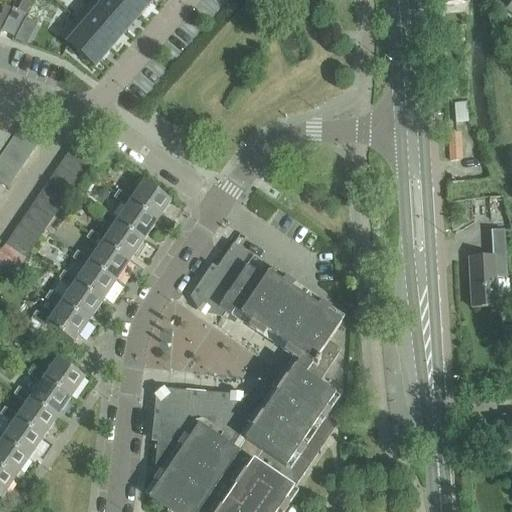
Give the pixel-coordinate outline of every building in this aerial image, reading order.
[(138,18),(117,0),(92,0),(89,4),(124,34),(138,18)] [(154,3),(150,0),(117,0),(138,18),(151,2),(153,4),(154,3)] [(30,5),(22,1),(16,12),(24,16),(30,5)] [(124,34),(89,4),(75,21),(109,50),(124,34)] [(4,7),(0,16),(8,19),(12,10),(4,7)] [(13,39),(24,16),(16,12),(12,10),(8,19),(1,33),(13,39)] [(109,50),(75,21),(60,39),(61,40),(94,68),(109,50)] [(14,138),(33,151),(40,141),(21,128),(14,138)] [(460,134),(447,134),(447,135),(449,162),(461,161),(460,134)] [(7,148),(26,161),(33,151),(14,138),(7,148)] [(0,158),(19,171),(26,161),(7,148),(0,158)] [(64,160),(84,173),(91,163),(71,150),(64,160)] [(0,157),(0,172),(12,181),(19,171),(0,158),(0,157)] [(57,170),(77,183),(84,173),(64,160),(57,170)] [(51,179),(70,193),(77,183),(57,170),(51,179)] [(0,186),(6,191),(12,181),(0,172),(0,186)] [(44,189),(64,202),(70,193),(51,179),(44,189)] [(113,198),(154,225),(168,205),(140,186),(129,202),(116,193),(113,198)] [(38,199),(57,212),(64,202),(44,189),(38,199)] [(509,197),(491,197),(491,229),(509,228),(509,197)] [(100,218),(140,246),(154,225),(113,198),(111,201),(124,209),(115,223),(102,214),(100,218)] [(31,209),(51,222),(57,212),(38,199),(31,209)] [(24,218),(44,231),(51,222),(31,209),(24,218)] [(18,228),(37,241),(44,231),(24,218),(18,228)] [(86,238),(127,266),(140,246),(100,218),(98,221),(110,229),(101,243),(88,235),(86,238)] [(11,238),(31,251),(37,241),(18,228),(11,238)] [(495,308),(494,280),(506,279),(504,233),(490,234),(491,259),(468,260),(471,310),(495,308)] [(4,248),(0,253),(0,276),(15,255),(24,261),(31,251),(11,238),(4,248)] [(72,258),(113,286),(127,266),(86,238),(84,241),(96,250),(87,263),(75,255),(72,258)] [(217,313),(218,311),(251,260),(232,246),(197,299),(202,306),(208,311),(217,313)] [(59,278),(99,306),(113,286),(72,258),(70,262),(82,270),(73,284),(61,275),(59,278)] [(181,399),(176,448),(156,446),(154,468),(153,476),(153,477),(155,478),(152,484),(156,487),(147,501),(161,511),(162,511),(284,511),(288,508),(284,505),(293,491),(307,470),(310,466),(323,447),(337,426),(326,419),(328,415),(325,413),(334,398),(317,387),(319,384),(340,352),(327,344),(340,326),(325,316),(328,312),(319,306),(316,310),(290,293),(293,288),(284,282),(281,286),(268,277),(270,273),(251,260),(218,311),(232,320),(236,315),(301,359),(295,368),(269,406),(240,404),(181,399)] [(45,299),(86,326),(99,306),(59,278),(56,282),(68,290),(60,304),(47,295),(45,299)] [(72,347),(86,326),(45,299),(43,302),(55,310),(46,324),(34,315),(29,322),(41,330),(43,328),(72,347)] [(29,374),(68,401),(82,381),(56,362),(44,379),(31,370),(29,374)] [(15,394),(54,421),(68,401),(29,374),(27,377),(39,385),(30,399),(17,390),(15,394)] [(1,414),(40,441),(54,421),(15,394),(13,397),(25,406),(16,418),(4,410),(1,414)] [(161,402),(156,446),(176,448),(181,399),(166,397),(166,398),(163,400),(161,402)] [(0,442),(27,461),(40,441),(1,414),(0,415),(0,417),(11,425),(2,438),(0,436),(0,442)] [(506,441),(506,447),(511,446),(511,418),(504,419),(505,428),(502,428),(503,441),(506,441)] [(0,471),(13,481),(27,461),(0,442),(0,471)] [(0,499),(13,481),(0,471),(0,499)]
